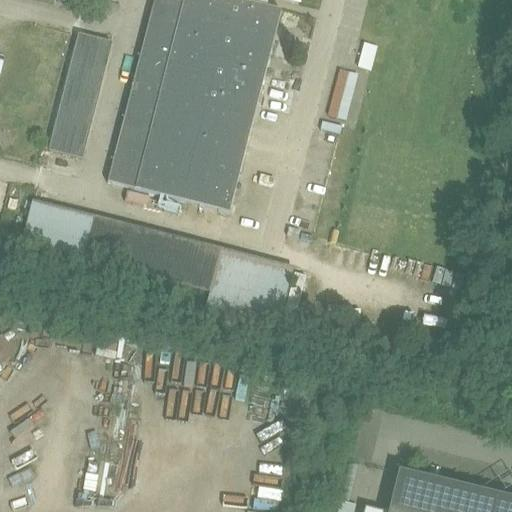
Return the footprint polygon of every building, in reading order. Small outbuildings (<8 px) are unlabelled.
[(154,0),(123,122),(107,183),(135,190),(229,215),(281,12),(241,2),(234,0),(233,0),(183,0),(183,3),(170,0),(154,0)] [(79,37),(49,152),(81,160),(111,45),(79,37)] [(82,265),(83,261),(94,218),(31,202),(19,249),(82,265)] [(83,261),(209,295),(220,251),(94,218),(83,261)] [(220,251),(209,295),(204,313),(277,332),(293,269),(220,251)] [(388,511),(511,511),(511,503),(438,486),(439,484),(398,474),(388,511)]
